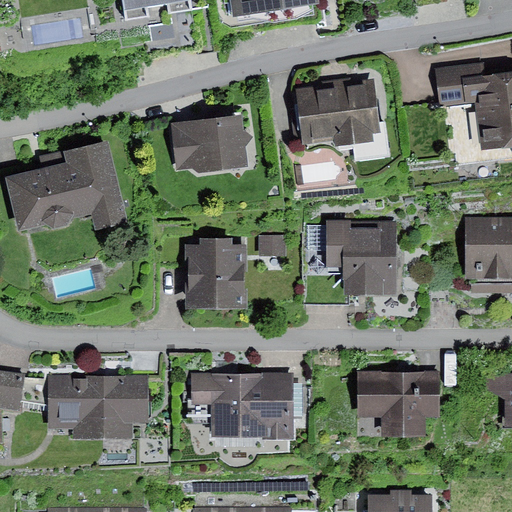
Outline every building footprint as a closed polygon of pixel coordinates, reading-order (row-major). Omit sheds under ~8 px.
[(191,0),(123,0),(127,21),(147,18),(146,8),(168,4),(169,15),(193,11),(191,0)] [(231,0),(234,15),(318,3),(318,0),(231,0)] [(482,66),(435,71),(439,106),(475,102),(480,152),(511,148),(511,74),(483,77),(482,66)] [(351,79),(295,87),(303,145),(335,141),(337,150),(353,148),(355,163),(391,158),(386,123),(380,124),(374,80),(351,83),(351,79)] [(243,116),(173,124),(178,170),(193,169),(199,174),(248,169),(246,147),(253,138),(245,131),(243,116)] [(108,143),(40,158),(43,170),(8,178),(21,232),(44,227),(52,231),(66,230),(74,222),(92,217),(95,231),(127,224),(108,143)] [(385,199),(368,200),(368,211),(386,210),(385,199)] [(511,217),(464,217),(464,281),(511,281),(511,217)] [(397,299),(397,222),(327,222),(326,268),(343,268),(343,299),(397,299)] [(286,237),(260,236),(260,256),(286,256),(286,237)] [(199,246),(187,246),(187,310),(246,310),(246,247),(233,247),(233,241),(199,241),(199,246)] [(26,375),(0,371),(0,408),(20,412),(26,375)] [(439,372),(358,372),(358,417),(381,417),(381,438),(425,438),(425,419),(439,419),(439,372)] [(293,373),(192,374),(192,407),(212,407),(213,439),(294,438),(293,373)] [(511,375),(486,374),(485,388),(506,400),(505,426),(511,426),(511,375)] [(149,377),(48,376),(48,431),(74,431),(74,441),(134,441),(134,422),(149,423),(149,377)] [(390,496),(369,497),(368,511),(433,511),(433,496),(411,496),(411,492),(390,492),(390,496)]
